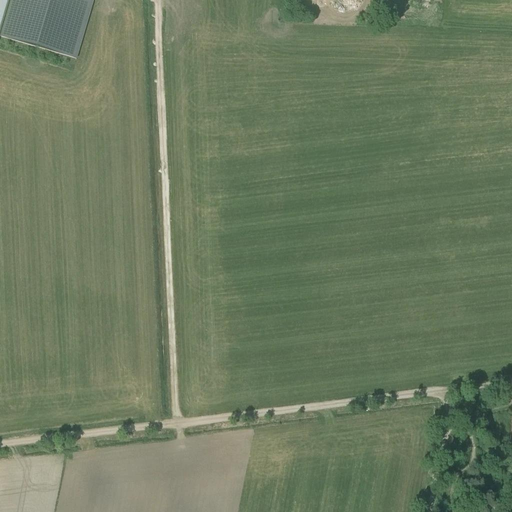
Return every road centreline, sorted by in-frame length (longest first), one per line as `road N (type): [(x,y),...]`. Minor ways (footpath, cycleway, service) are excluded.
road 1 (track): [(511,383),(0,445)]
road 2 (track): [(156,0),(177,422)]
